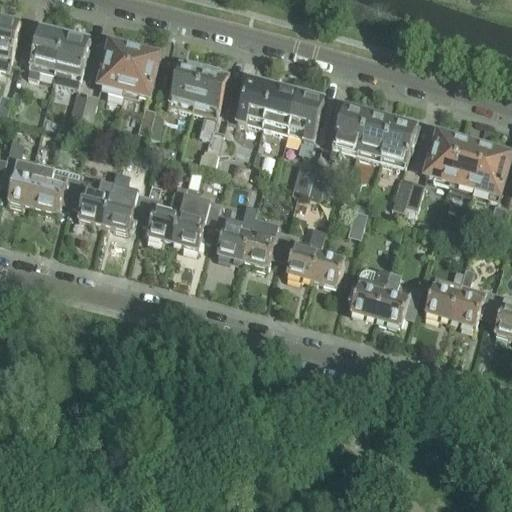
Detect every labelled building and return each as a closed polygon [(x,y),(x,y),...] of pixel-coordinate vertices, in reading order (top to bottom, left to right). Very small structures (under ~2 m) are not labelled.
[(0,25),(0,70),(10,73),(14,55),(16,54),(17,52),(17,50),(16,48),(21,30),(0,25)] [(30,77),(56,84),(66,41),(40,35),(35,53),(34,54),(33,56),(33,58),(34,60),(30,77)] [(66,41),(56,84),(71,87),(69,95),(77,97),(79,89),(80,90),(84,73),(86,71),(87,69),(87,67),(86,65),(90,47),(66,41)] [(99,94),(125,101),(136,58),(110,51),(99,94)] [(136,58),(125,101),(149,106),(160,64),(136,58)] [(195,116),(205,75),(189,71),(180,69),(180,71),(168,115),(179,118),(180,113),(195,116)] [(229,81),(205,75),(195,116),(207,120),(201,145),(210,147),(207,158),(205,158),(204,162),(201,161),(197,177),(213,181),(218,162),(223,145),(224,141),(214,139),(229,81)] [(247,132),(263,136),(273,96),(274,94),(249,87),(248,89),(236,132),(246,134),(247,132)] [(263,136),(288,143),(300,100),(274,94),(273,96),(263,136)] [(70,124),(81,127),(88,101),(87,101),(87,99),(77,97),(70,124)] [(14,98),(12,109),(19,111),(22,100),(14,98)] [(300,100),(288,143),(304,147),(301,161),(309,164),(324,109),(324,107),(300,100)] [(88,101),(81,127),(92,130),(99,104),(88,101)] [(0,112),(0,124),(7,127),(10,115),(0,112)] [(356,165),(370,120),(342,112),(339,123),(340,123),(336,139),(337,140),(332,158),(334,159),(333,164),(340,166),(342,161),(356,165)] [(138,141),(151,144),(156,123),(155,123),(156,118),(144,115),(138,141)] [(370,120),(356,165),(380,172),(393,126),(370,120)] [(156,123),(151,144),(162,147),(167,126),(156,123)] [(393,126),(380,172),(404,179),(409,160),(411,160),(416,145),(419,133),(404,129),(393,126)] [(8,210),(35,217),(44,178),(18,172),(26,139),(16,137),(9,169),(2,196),(11,199),(8,210)] [(425,183),(450,191),(462,149),(437,141),(425,183)] [(223,145),(218,162),(228,160),(232,150),(223,145)] [(450,191),(474,198),(487,156),(485,155),(483,152),(476,150),(472,152),(462,149),(450,191)] [(511,163),(487,156),(474,198),(500,206),(511,164),(511,163)] [(0,195),(2,196),(9,169),(0,167),(0,195)] [(308,205),(313,185),(315,178),(300,174),(292,201),(307,205),(308,205)] [(44,178),(35,217),(59,223),(62,211),(71,213),(78,186),(67,183),(44,178)] [(406,213),(413,188),(401,184),(393,210),(395,210),(394,215),(405,217),(406,213)] [(313,185),(308,205),(321,208),(326,189),(313,185)] [(78,186),(71,213),(81,216),(78,228),(104,234),(111,207),(114,194),(89,189),(78,186)] [(413,188),(406,213),(418,216),(425,191),(413,188)] [(148,204),(141,231),(151,234),(148,246),(173,252),(186,202),(176,199),(172,215),(158,211),(159,207),(148,204)] [(111,207),(104,234),(129,241),(132,229),(141,231),(148,204),(138,201),(136,213),(111,207)] [(186,202),(173,252),(198,259),(202,247),(210,249),(217,222),(220,211),(186,202)] [(355,216),(367,220),(369,213),(356,210),(355,216)] [(488,236),(500,240),(507,215),(495,212),(488,236)] [(217,222),(210,249),(221,252),(217,264),(242,271),(255,220),(257,215),(248,213),(244,227),(228,223),(227,225),(217,222)] [(349,244),(361,247),(367,222),(356,219),(349,244)] [(266,223),(255,220),(242,271),(268,277),(271,266),(279,268),(287,242),(278,239),(277,242),(263,239),(264,234),(263,234),(266,223)] [(437,241),(459,247),(464,232),(442,225),(437,241)] [(315,250),(321,252),(325,239),(319,238),(315,250)] [(298,245),(287,242),(279,268),(290,271),(287,283),(311,290),(318,263),(310,260),(312,253),(297,249),(298,245)] [(318,263),(311,290),(338,297),(345,270),(318,263)] [(351,321),(375,328),(389,279),(381,276),(380,278),(369,275),(368,275),(367,276),(366,276),(364,277),(363,278),(351,321)] [(425,322),(449,329),(464,279),(457,277),(450,300),(433,295),(425,322)] [(389,279),(375,328),(401,335),(404,324),(414,327),(423,296),(413,293),(411,300),(398,297),(402,282),(389,279)] [(474,283),(464,279),(449,329),(475,337),(479,325),(487,327),(495,301),(487,298),(471,293),(474,283)] [(494,342),(511,347),(511,305),(495,301),(487,327),(498,330),(494,342)]
